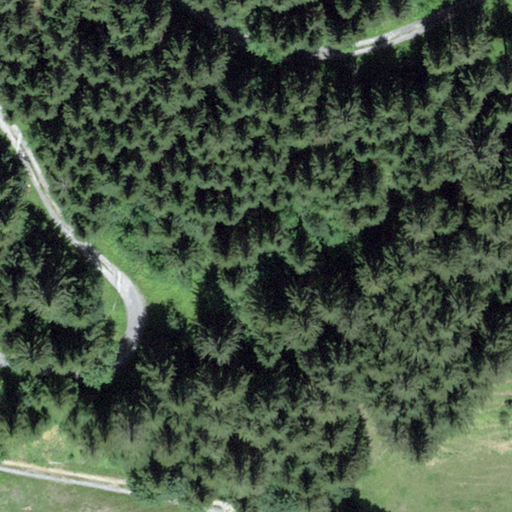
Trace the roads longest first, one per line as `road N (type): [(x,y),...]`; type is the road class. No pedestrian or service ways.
road 1 (track): [(0,360),(112,364),(126,353),(140,319),(130,288),(67,227),(0,117)]
road 2 (track): [(186,0),(231,33),(299,51),(371,45),(467,0)]
road 3 (track): [(247,511),(127,476),(0,456)]
